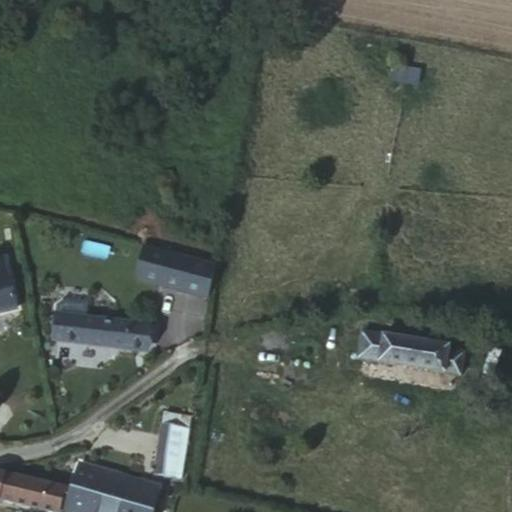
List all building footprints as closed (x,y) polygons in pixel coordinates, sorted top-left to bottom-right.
[(213,264),(142,249),(135,281),(207,296),(213,264)] [(0,310),(13,308),(3,259),(0,259),(0,310)] [(115,316),(57,307),(51,339),(145,354),(150,327),(113,321),(115,316)] [(495,383),(497,351),(481,352),(481,336),(439,334),(437,348),(392,347),(391,378),(495,383)] [(189,416),(190,404),(163,402),(163,412),(189,416)] [(186,467),(189,416),(163,412),(159,465),(186,467)] [(67,491),(67,492),(61,509),(60,511),(139,511),(140,509),(124,505),(130,479),(75,464),(67,491)] [(0,497),(50,507),(55,487),(21,479),(7,474),(0,473),(0,497)] [(146,482),(130,479),(124,505),(140,509),(146,482)] [(67,491),(55,487),(50,507),(61,509),(67,492),(67,491)]
